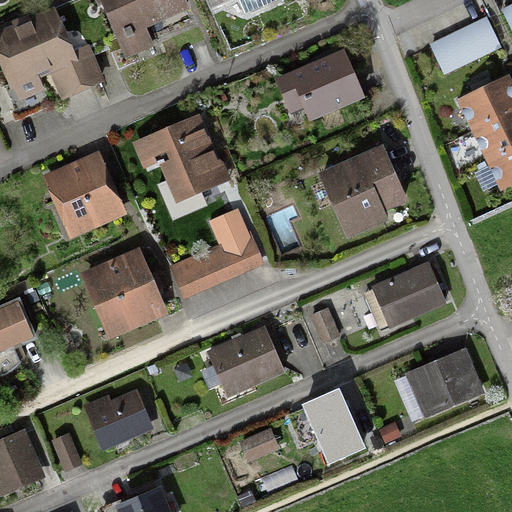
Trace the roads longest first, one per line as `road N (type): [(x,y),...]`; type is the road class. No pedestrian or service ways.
road 1 (residential): [(485,309),(13,511)]
road 2 (residential): [(370,6),(0,170)]
road 3 (residential): [(370,6),(485,309)]
